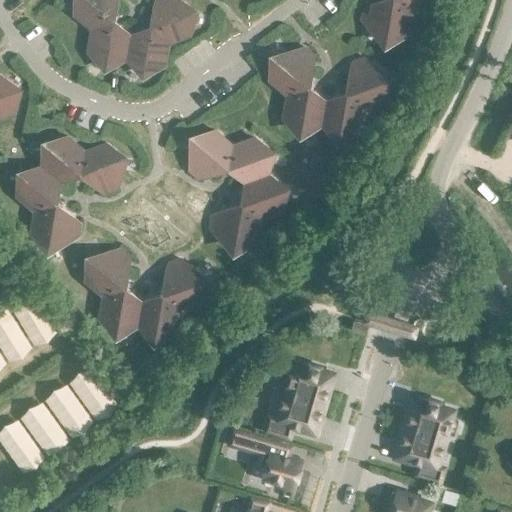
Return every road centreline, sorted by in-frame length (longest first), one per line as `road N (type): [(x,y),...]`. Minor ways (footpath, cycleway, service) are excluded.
road 1 (residential): [(430,206),(511,14)]
road 2 (residential): [(430,206),(405,208),(386,224),(383,261),(399,280),(424,285),(455,265)]
